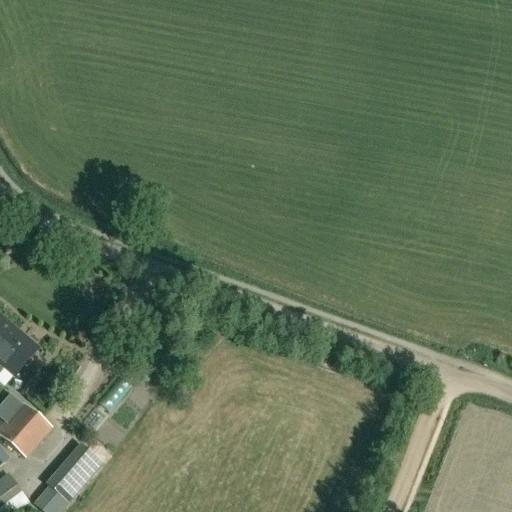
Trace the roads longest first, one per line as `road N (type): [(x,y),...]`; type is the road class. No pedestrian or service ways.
road 1 (track): [(511,399),(59,235),(0,194)]
road 2 (track): [(444,375),(390,511)]
